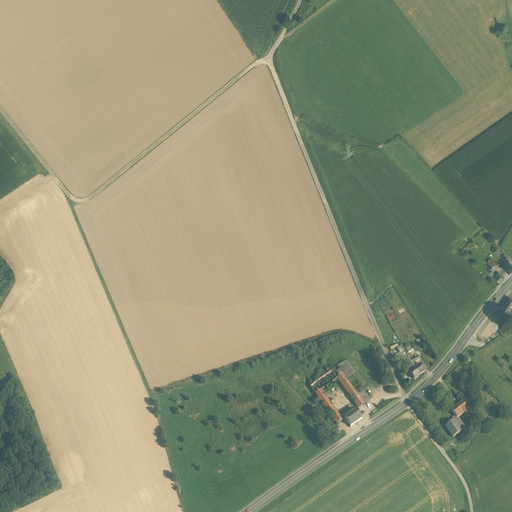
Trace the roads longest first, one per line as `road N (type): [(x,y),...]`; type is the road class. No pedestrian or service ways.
road 1 (track): [(301,0),(268,58),(405,396),(469,488),(475,511)]
road 2 (track): [(268,58),(86,201),(72,198),(0,110)]
road 3 (primary): [(250,511),(421,391),(511,283)]
